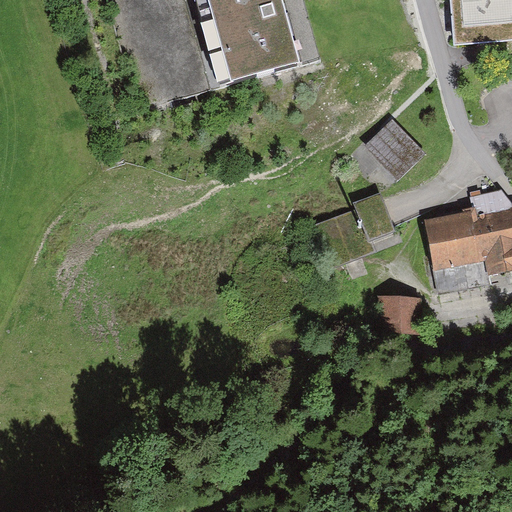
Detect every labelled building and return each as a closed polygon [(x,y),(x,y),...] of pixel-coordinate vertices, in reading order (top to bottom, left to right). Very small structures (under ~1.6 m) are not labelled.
[(97,0),(126,108),(309,59),(292,0),(97,0)] [(439,0),(442,46),(505,43),(502,0),(439,0)] [(358,147),(388,179),(413,155),(383,123),(358,147)] [(493,192),(464,197),(461,209),(454,216),(419,222),(432,294),(484,285),(482,274),(511,268),(511,248),(504,205),(493,192)] [(316,272),(384,245),(390,243),(384,227),(378,229),(367,201),(364,195),(340,205),(342,211),(298,229),(316,272)] [(370,300),(370,329),(406,329),(406,300),(370,300)]
